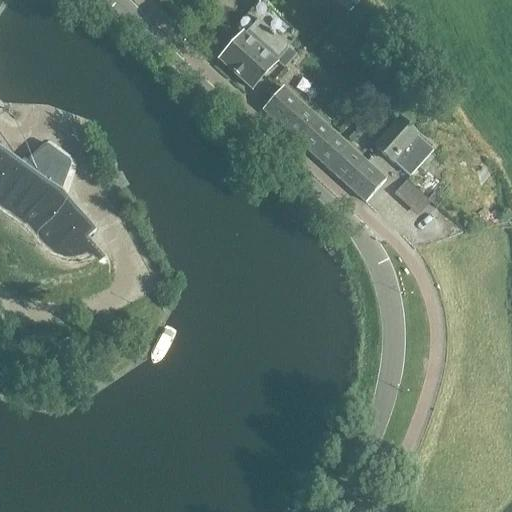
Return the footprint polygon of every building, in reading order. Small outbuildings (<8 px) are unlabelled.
[(354,10),(343,0),(323,0),(344,20),(354,10)] [(274,63),(287,48),(258,21),(245,36),(244,35),(220,62),(251,90),(275,64),(274,63)] [(288,49),(277,61),(285,68),(295,56),(288,49)] [(386,181),(282,88),(263,111),(366,204),(368,202),(386,181)] [(407,127),(397,118),(370,148),(388,164),(390,162),(406,177),(420,162),(413,156),(416,153),(412,149),(409,152),(405,148),(416,135),(407,127)] [(0,203),(30,224),(47,246),(51,242),(52,243),(54,245),(56,247),(57,247),(60,249),(64,251),(66,251),(69,252),(71,252),(75,251),(77,251),(80,250),(82,249),(84,248),(87,247),(88,245),(107,268),(111,269),(111,267),(111,265),(112,263),(111,261),(111,259),(110,257),(109,255),(102,246),(92,233),(101,226),(71,191),(82,160),(81,156),(79,154),(55,137),(54,137),(51,137),(49,139),(27,159),(0,140),(0,203)] [(390,193),(415,217),(429,203),(404,179),(390,193)] [(433,195),(427,201),(436,209),(442,203),(433,195)] [(54,327),(52,327),(47,327),(43,327),(40,328),(37,330),(34,333),(32,336),(30,339),(29,343),(23,343),(23,347),(34,347),(34,344),(34,342),(35,339),(37,337),(38,335),(41,333),(43,332),(45,331),(48,331),(50,331),(53,332),(56,333),(58,335),(60,337),(61,339),(72,334),(70,330),(63,333),(60,330),(57,328),(54,327)] [(42,336),(44,335),(43,332),(41,333),(38,335),(37,337),(35,339),(34,342),(34,344),(34,347),(23,347),(23,349),(25,349),(34,348),(34,351),(36,353),(38,356),(40,357),(42,358),(44,359),(46,360),(49,360),(52,359),(54,359),(56,358),(58,356),(60,355),(61,352),(62,349),(63,346),(63,344),(62,341),(70,337),(73,336),(72,334),(61,339),(60,337),(58,335),(56,333),(53,332),(50,331),(48,331),(48,334),(50,334),(52,335),(54,336),(56,337),(57,339),(58,341),(59,343),(59,345),(59,347),(59,349),(58,351),(56,353),(54,355),(52,356),(50,357),(48,357),(45,356),(43,355),(41,354),(39,352),(38,351),(37,349),(37,347),(37,344),(37,342),(38,340),(39,338),(41,337),(42,336)] [(34,348),(25,349),(26,353),(27,355),(30,359),(33,362),(38,366),(42,367),(47,367),(52,367),(57,366),(61,363),(66,360),(68,356),(70,351),(71,346),(71,341),(70,337),(62,341),(63,344),(63,346),(62,349),(61,352),(60,355),(58,356),(56,358),(54,359),(52,359),(49,360),(46,360),(44,359),(42,358),(40,357),(38,356),(36,353),(34,351),(34,348)]
